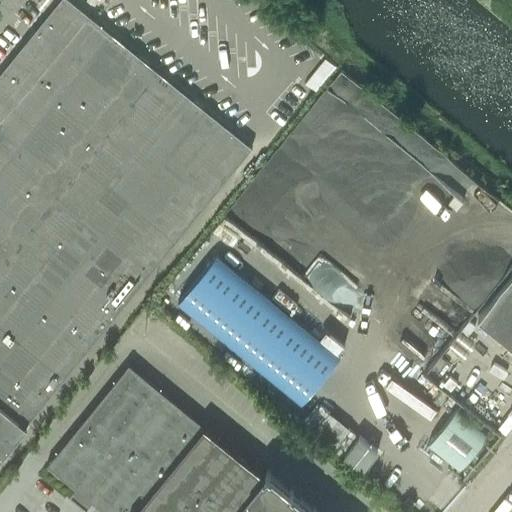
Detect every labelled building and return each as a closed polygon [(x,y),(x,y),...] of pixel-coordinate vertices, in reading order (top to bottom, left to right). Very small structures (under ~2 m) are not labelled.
[(0,456),(25,426),(23,425),(249,147),(68,0),(59,0),(0,73),(0,456)] [(215,254),(177,301),(302,402),(339,355),(215,254)] [(511,273),(477,317),(511,344),(511,273)] [(316,511),(266,471),(264,474),(128,363),(46,464),(104,511),(316,511)] [(455,409),(428,443),(459,468),(487,434),(455,409)] [(359,435),(343,454),(362,469),(377,450),(359,435)]
